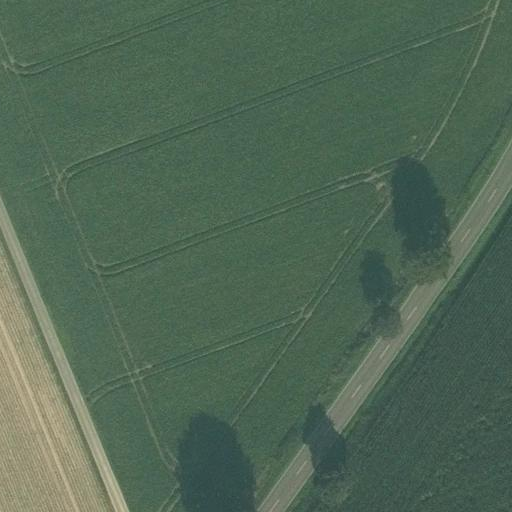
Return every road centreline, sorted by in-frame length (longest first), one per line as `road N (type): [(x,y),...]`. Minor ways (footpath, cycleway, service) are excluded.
road 1 (secondary): [(267,511),(511,155)]
road 2 (residential): [(0,206),(120,511)]
